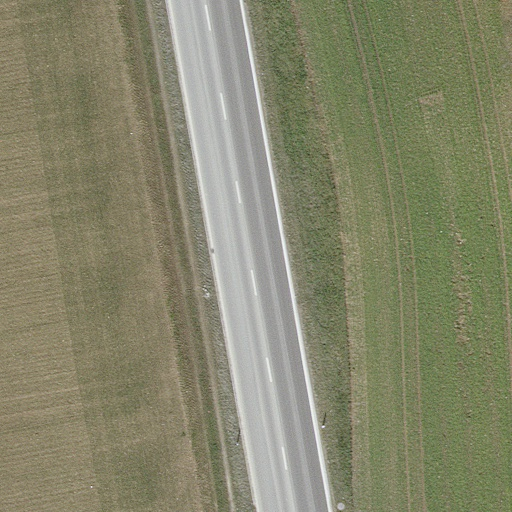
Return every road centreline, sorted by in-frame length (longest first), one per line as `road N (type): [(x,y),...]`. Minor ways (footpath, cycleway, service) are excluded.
road 1 (secondary): [(206,0),(295,511)]
road 2 (track): [(225,511),(137,0)]
